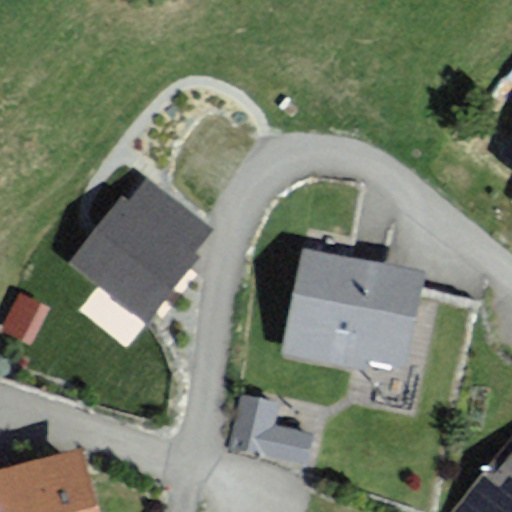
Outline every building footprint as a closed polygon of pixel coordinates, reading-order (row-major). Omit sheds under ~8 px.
[(511,125),(500,140),(511,150),(511,125)] [(190,239),(135,192),(116,215),(111,211),(64,266),(134,324),(179,271),(170,263),(190,239)] [(400,285),(291,264),(274,353),(382,374),(400,285)] [(243,385),(232,435),(307,452),(313,424),(274,415),(279,393),(243,385)] [(511,511),(511,435),(445,511),(511,511)] [(73,511),(61,467),(0,484),(0,511),(73,511)]
